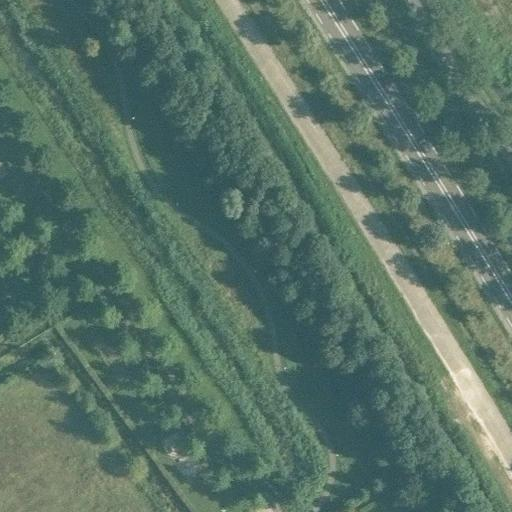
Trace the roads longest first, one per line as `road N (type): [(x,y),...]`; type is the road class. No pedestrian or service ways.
road 1 (primary): [(511,297),(325,0)]
road 2 (unclassified): [(511,156),(417,0)]
